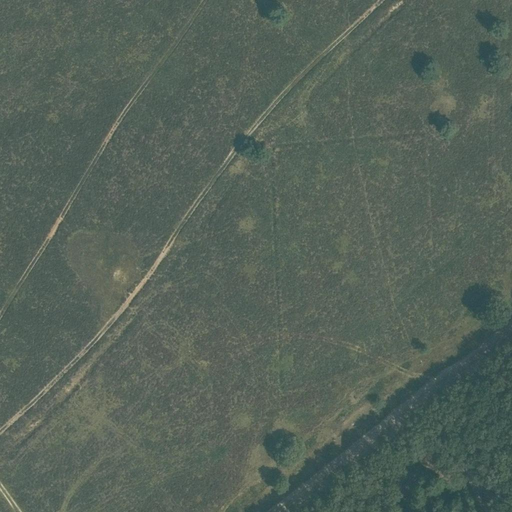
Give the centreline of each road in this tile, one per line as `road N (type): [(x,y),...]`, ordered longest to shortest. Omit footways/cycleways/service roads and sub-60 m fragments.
road 1 (track): [(381,0),(279,97),(120,311),(0,430)]
road 2 (track): [(205,0),(121,117),(0,314)]
road 3 (track): [(511,327),(276,511)]
road 4 (track): [(420,397),(495,511)]
